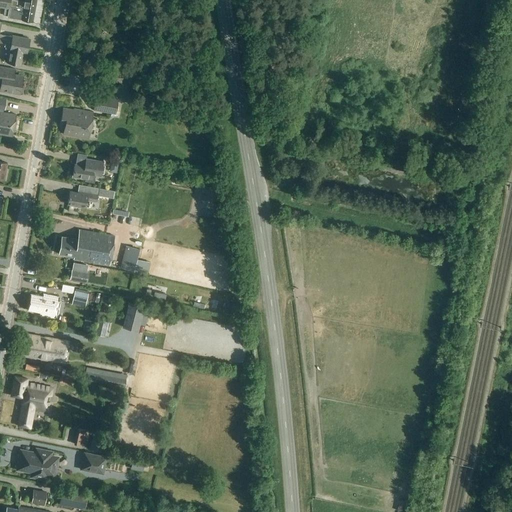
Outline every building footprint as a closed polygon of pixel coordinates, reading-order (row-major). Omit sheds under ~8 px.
[(7,17),(14,19),(33,22),(36,0),(0,0),(0,6),(9,8),(7,17)] [(13,37),(0,34),(0,22),(0,21),(0,42),(6,44),(5,49),(9,50),(7,63),(21,65),(23,53),(27,54),(30,39),(13,35),(13,37)] [(122,83),(127,60),(115,57),(110,81),(122,83)] [(0,90),(20,94),(23,76),(14,75),(15,69),(0,66),(0,82),(1,83),(0,88),(0,90)] [(116,114),(119,98),(96,94),(93,110),(116,114)] [(74,110),(63,108),(60,126),(65,126),(63,135),(89,139),(93,112),(74,109),(74,110)] [(0,134),(12,137),(16,115),(0,111),(0,134)] [(101,176),(104,162),(86,159),(85,165),(75,163),(73,177),(92,180),(93,175),(101,176)] [(117,172),(119,162),(112,160),(110,171),(117,172)] [(102,190),(101,197),(111,198),(112,191),(102,190)] [(81,193),(70,191),(68,205),(86,208),(87,200),(97,202),(98,195),(93,194),(84,193),(81,192),(81,193)] [(147,218),(148,203),(133,202),(132,210),(138,210),(138,217),(147,218)] [(92,242),(93,232),(80,230),(78,239),(62,237),(59,254),(71,256),(70,258),(75,259),(89,262),(93,242),(92,242)] [(93,242),(89,262),(110,265),(115,236),(93,232),(92,242),(93,242)] [(78,264),(76,263),(73,263),(70,280),(85,282),(87,271),(78,269),(78,264)] [(147,288),(145,295),(157,298),(159,290),(147,288)] [(87,303),(89,294),(75,291),(73,300),(87,303)] [(59,297),(43,294),(43,296),(31,294),(28,310),(39,313),(39,315),(55,318),(59,297)] [(209,295),(206,307),(227,313),(230,301),(209,295)] [(139,331),(145,307),(128,303),(122,327),(139,331)] [(102,336),(106,321),(98,319),(95,334),(102,336)] [(27,334),(23,356),(64,363),(68,341),(27,334)] [(69,376),(82,378),(83,369),(70,367),(69,376)] [(124,388),(127,375),(87,367),(84,380),(124,388)] [(52,396),(53,388),(27,383),(27,379),(15,377),(11,396),(23,399),(18,425),(30,428),(34,409),(48,412),(50,402),(48,402),(49,395),(52,396)] [(87,448),(90,433),(78,430),(75,446),(87,448)] [(102,452),(106,438),(94,435),(91,449),(102,452)] [(53,457),(50,452),(40,450),(38,452),(37,454),(27,452),(26,453),(23,468),(24,469),(24,470),(34,472),(33,474),(37,475),(38,477),(43,478),(45,476),(47,477),(50,475),(50,471),(53,470),(54,462),(53,460),(53,457)] [(104,475),(108,457),(84,452),(81,471),(104,475)] [(143,473),(145,463),(132,460),(130,470),(143,473)] [(86,510),(89,494),(62,489),(59,505),(86,510)] [(44,508),(47,492),(34,490),(32,504),(40,505),(40,507),(44,508)]
